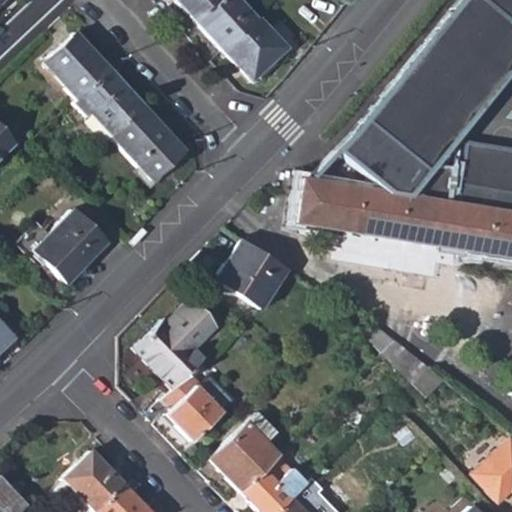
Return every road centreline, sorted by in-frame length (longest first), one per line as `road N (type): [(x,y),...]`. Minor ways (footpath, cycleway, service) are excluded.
road 1 (residential): [(52,360),(247,156)]
road 2 (residential): [(105,0),(247,156)]
road 3 (residential): [(197,511),(52,360)]
road 4 (residential): [(247,156),(385,0)]
